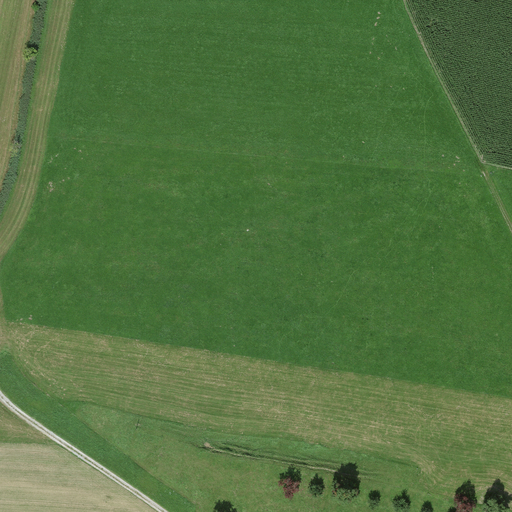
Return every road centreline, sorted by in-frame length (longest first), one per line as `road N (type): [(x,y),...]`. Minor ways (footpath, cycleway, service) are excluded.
road 1 (track): [(511,224),(408,0)]
road 2 (track): [(161,511),(0,397)]
